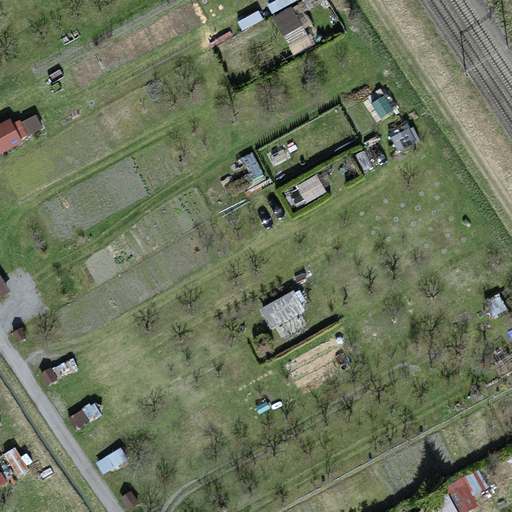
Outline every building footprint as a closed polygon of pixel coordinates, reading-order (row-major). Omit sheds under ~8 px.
[(300,24),(291,8),(275,16),(284,33),(300,24)] [(25,133),(19,122),(12,126),(10,121),(0,125),(0,150),(20,141),(18,137),(25,133)] [(0,296),(9,290),(0,278),(0,296)] [(302,310),(292,292),(262,309),(272,326),(302,310)] [(25,336),(22,329),(14,332),(18,340),(25,336)] [(51,368),(42,373),(48,383),(57,378),(51,368)] [(87,420),(81,411),(71,418),(76,427),(87,420)] [(27,469),(15,449),(7,454),(19,474),(27,469)] [(125,459),(120,450),(98,462),(104,472),(125,459)] [(447,480),(460,511),(464,511),(486,504),(472,470),(447,480)] [(459,511),(461,510),(447,491),(418,511),(459,511)] [(131,492),(122,497),(129,508),(137,503),(131,492)]
